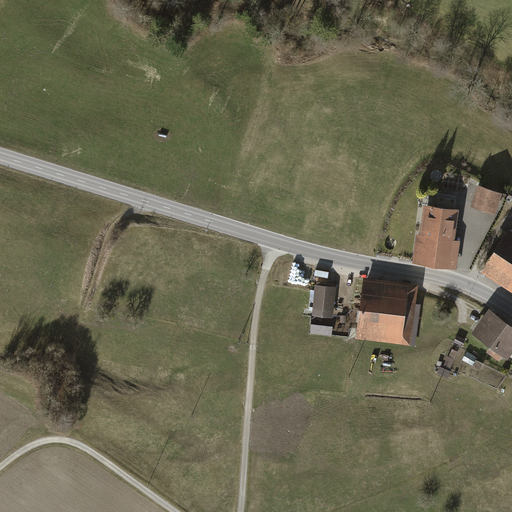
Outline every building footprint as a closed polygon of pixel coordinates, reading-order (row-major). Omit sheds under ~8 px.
[(476,188),(469,208),(493,217),(500,197),(476,188)] [(455,198),(437,195),(435,207),(453,210),(455,198)] [(414,236),(410,264),(453,270),(456,242),(453,242),(457,212),(420,207),(417,236),(414,236)] [(511,236),(507,232),(479,274),(511,295),(511,236)] [(362,281),(355,338),(408,345),(416,289),(362,281)] [(335,287),(315,285),(312,318),(332,320),(335,287)] [(511,330),(489,313),(472,335),(505,359),(511,349),(511,330)] [(332,329),(310,327),(309,335),(331,337),(332,329)] [(466,342),(458,337),(454,344),(461,349),(466,342)] [(483,366),(475,362),(472,369),(480,372),(483,366)]
